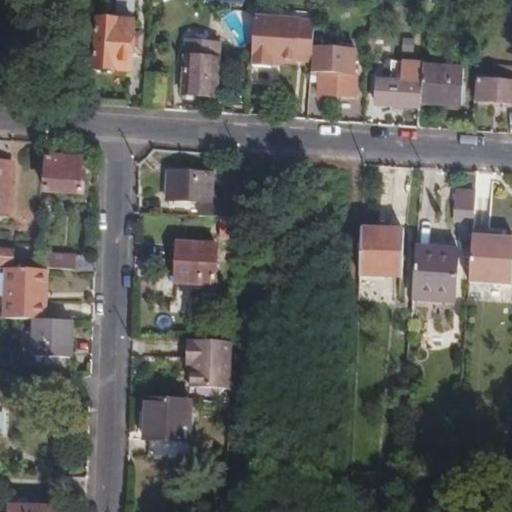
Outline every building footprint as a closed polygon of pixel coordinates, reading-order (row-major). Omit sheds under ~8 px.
[(98,0),(97,21),(134,24),(136,0),(98,0)] [(313,62),(315,22),(255,16),(252,65),(273,66),(274,61),(298,63),(298,60),(313,62)] [(134,24),(97,21),(94,66),(99,73),(110,74),(114,69),(130,70),(134,24)] [(358,49),(316,47),(314,72),(324,72),(322,96),(360,97),(360,75),(357,74),(358,49)] [(220,57),(187,55),(185,95),(217,97),(220,57)] [(377,103),(421,106),(421,103),(424,67),(425,61),(405,59),(402,81),(378,79),(377,103)] [(466,71),(424,67),(421,103),(463,105),(466,71)] [(166,74),(146,73),(144,108),(164,110),(166,74)] [(511,81),(477,79),(475,99),(511,102),(511,81)] [(83,159),(50,158),(46,191),(85,193),(86,173),(82,173),(83,159)] [(0,210),(9,212),(15,162),(0,160),(0,210)] [(235,188),(237,170),(224,169),(222,187),(235,188)] [(198,205),(197,217),(236,220),(237,197),(212,195),(212,177),(169,173),(167,203),(198,205)] [(473,222),(475,195),(458,192),(457,221),(473,222)] [(376,224),(375,232),(387,232),(387,225),(376,224)] [(375,232),(361,232),(359,277),(400,278),(403,234),(387,232),(375,232)] [(472,233),(469,284),(511,287),(511,272),(511,240),(505,241),(489,239),(489,233),(472,233)] [(217,247),(178,244),(176,284),(215,285),(217,247)] [(460,252),(415,248),(412,301),(455,305),(460,252)] [(0,265),(15,267),(17,252),(0,251),(0,265)] [(50,256),(47,271),(73,273),(74,257),(50,256)] [(47,271),(35,270),(6,269),(2,320),(37,321),(44,322),(47,271)] [(74,323),(44,322),(37,321),(34,357),(72,359),(74,323)] [(231,344),(187,342),(186,358),(190,359),(191,367),(189,389),(230,390),(231,344)] [(191,401),(146,399),(145,438),(150,439),(151,454),(192,457),(192,441),(190,439),(191,401)] [(211,465),(211,492),(226,482),(226,466),(211,465)] [(349,491),(397,493),(399,476),(350,472),(349,491)]
